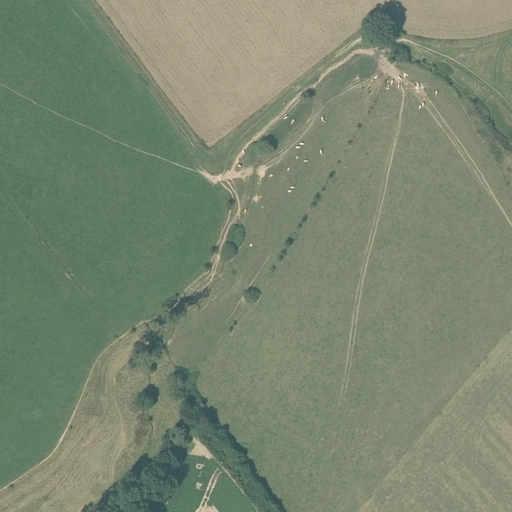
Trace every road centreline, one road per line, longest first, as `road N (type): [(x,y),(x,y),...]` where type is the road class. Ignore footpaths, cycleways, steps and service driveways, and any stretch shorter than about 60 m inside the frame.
road 1 (track): [(87,0),(203,156),(217,157),(231,144)]
road 2 (track): [(364,39),(231,144)]
